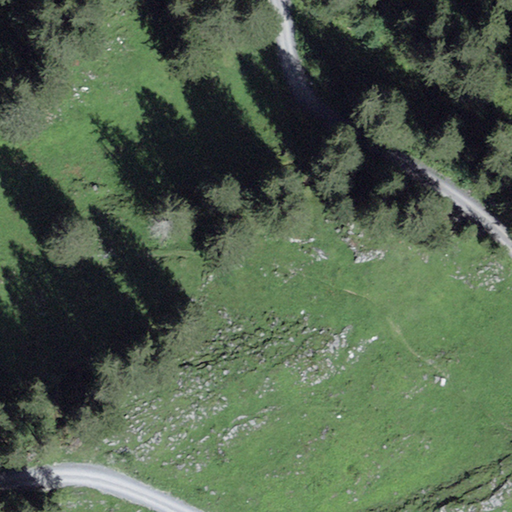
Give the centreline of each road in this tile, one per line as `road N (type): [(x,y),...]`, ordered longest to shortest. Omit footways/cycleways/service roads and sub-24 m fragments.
road 1 (track): [(511,242),(460,195),(310,103),(288,69),(280,0)]
road 2 (track): [(0,482),(54,466),(111,474),(189,511)]
